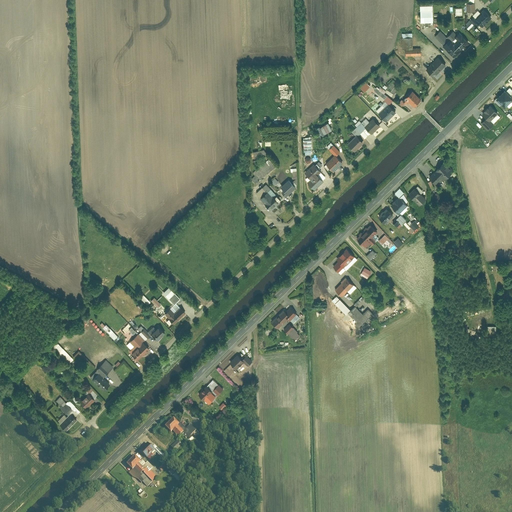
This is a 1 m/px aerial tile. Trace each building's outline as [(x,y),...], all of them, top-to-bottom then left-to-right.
[(468,12),(476,11),(476,2),(467,3),(468,12)] [(421,22),(434,21),(434,5),(421,5),(421,22)] [(479,21),(484,26),(493,17),(485,9),(476,18),(479,21)] [(444,46),(455,57),(471,42),(460,31),(458,34),(454,30),(448,37),(441,30),(436,35),(445,45),(444,46)] [(412,32),(402,33),(403,45),(413,44),(412,32)] [(427,69),(435,76),(447,64),(439,57),(427,69)] [(361,87),(366,91),(371,86),(366,82),(361,87)] [(409,101),(415,107),(422,99),(413,90),(404,100),(406,102),(407,103),(409,101)] [(497,99),(506,107),(511,101),(511,95),(506,90),(497,99)] [(389,103),(390,104),(393,100),(389,95),(385,99),(389,103)] [(379,113),(387,121),(397,111),(390,104),(389,103),(379,113)] [(495,115),(497,113),(491,106),(488,109),(487,108),(484,111),(485,112),(482,114),(486,119),(487,118),(489,121),(492,118),(493,118),(495,116),(495,115)] [(374,117),(366,125),(367,127),(373,133),(381,125),(374,117)] [(328,121),(316,128),(320,136),(332,129),(328,121)] [(357,134),(358,135),(367,127),(366,125),(362,122),(354,130),(357,134)] [(348,143),(356,151),(365,141),(358,135),(357,134),(348,143)] [(303,138),(304,154),(312,153),(311,138),(303,138)] [(336,154),(337,155),(341,151),(334,144),(330,148),(336,154)] [(254,160),(265,158),(264,150),(253,151),(254,160)] [(327,163),(334,171),(344,162),(337,155),(336,154),(327,163)] [(254,171),(260,179),(276,167),(270,159),(254,171)] [(308,182),(316,189),(325,181),(318,175),(322,171),(315,163),(306,172),(312,178),(308,182)] [(453,171),(445,163),(431,177),(437,183),(444,177),(446,179),(453,171)] [(290,194),(297,187),(289,179),(282,186),(285,189),(290,194)] [(419,185),(416,188),(410,194),(421,205),(427,199),(422,194),(424,191),(419,185)] [(261,199),(272,210),(279,202),(268,191),(261,199)] [(403,214),(410,207),(401,197),(393,206),(397,209),(395,211),(398,215),(401,212),(403,214)] [(380,218),(386,224),(395,215),(389,209),(380,218)] [(407,220),(406,219),(406,218),(402,214),(393,222),(398,226),(402,223),(403,224),(407,220)] [(420,226),(415,221),(410,225),(416,230),(420,226)] [(378,236),(376,234),(378,232),(372,225),(358,239),(366,247),(371,243),(372,244),(377,240),(376,238),(378,236)] [(386,234),(379,240),(383,244),(386,241),(390,245),(393,241),(386,234)] [(399,237),(394,241),(399,247),(403,244),(402,242),(403,241),(399,237)] [(161,251),(164,255),(170,250),(166,246),(161,251)] [(372,259),(377,254),(373,249),(367,255),(372,259)] [(334,266),(342,274),(358,259),(350,251),(346,254),(344,252),(338,258),(340,261),(334,266)] [(367,278),(371,271),(364,267),(360,274),(367,278)] [(347,277),(336,289),(343,296),(354,284),(347,277)] [(163,293),(175,305),(176,303),(181,298),(169,287),(163,293)] [(143,294),(140,297),(147,304),(150,302),(143,294)] [(363,296),(353,303),(355,306),(364,299),(363,296)] [(151,300),(158,307),(162,304),(155,297),(151,300)] [(339,298),(335,303),(346,314),(348,312),(347,311),(350,309),(339,298)] [(165,314),(175,324),(186,313),(176,303),(175,305),(165,314)] [(368,310),(365,314),(356,306),(349,313),(358,321),(355,323),(359,327),(372,314),(368,310)] [(286,311),(274,322),(279,328),(289,318),(294,323),(301,317),(293,309),(288,314),(286,311)] [(103,327),(114,339),(118,335),(107,324),(103,327)] [(292,324),(286,330),(295,339),(301,333),(292,324)] [(151,333),(158,340),(167,331),(160,325),(151,333)] [(148,337),(151,335),(144,327),(141,330),(148,337)] [(129,350),(139,359),(150,348),(143,341),(145,339),(139,333),(130,341),(135,345),(129,350)] [(52,346),(69,363),(73,359),(56,342),(52,346)] [(247,354),(243,359),(239,355),(232,362),(237,368),(245,361),(248,365),(253,360),(247,354)] [(100,372),(104,376),(114,367),(106,359),(96,369),(100,372)] [(93,378),(104,390),(111,383),(104,376),(100,372),(93,378)] [(219,384),(214,390),(218,394),(224,388),(219,384)] [(208,386),(200,394),(206,399),(213,391),(208,386)] [(86,390),(94,398),(98,395),(90,387),(86,390)] [(80,401),(87,407),(95,399),(94,398),(89,393),(80,401)] [(60,406),(67,413),(72,408),(65,401),(60,406)] [(60,423),(66,430),(77,419),(71,413),(60,423)] [(184,432),(178,425),(180,424),(174,418),(166,426),(171,432),(173,430),(179,436),(184,432)] [(178,440),(171,447),(176,452),(183,445),(178,440)] [(148,458),(155,450),(164,459),(166,456),(153,444),(151,446),(148,443),(141,450),(148,458)] [(146,469),(140,463),(142,461),(136,456),(127,464),(133,470),(135,467),(141,473),(146,469)] [(143,482),(148,487),(157,477),(151,471),(150,472),(147,468),(142,473),(143,475),(141,477),(145,480),(143,482)] [(177,472),(172,477),(180,485),(184,481),(177,472)]
